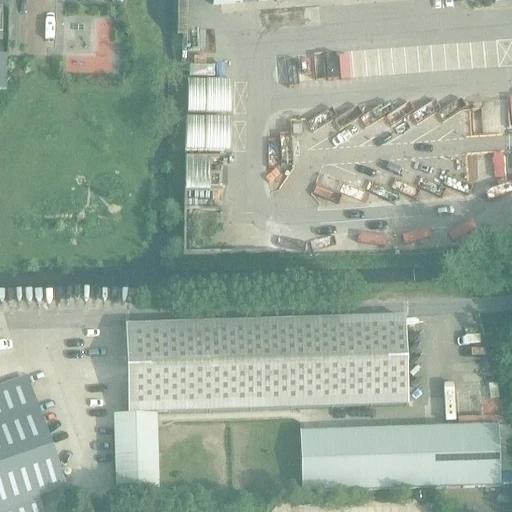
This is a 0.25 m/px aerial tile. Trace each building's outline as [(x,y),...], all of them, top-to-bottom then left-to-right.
[(189,79),(188,112),(232,114),(233,80),(189,79)] [(186,150),(230,152),(232,118),(187,117),(186,150)] [(211,156),(186,156),(186,208),(224,208),(224,186),(211,186),(211,156)] [(404,318),(123,327),(126,415),(157,414),(406,405),(404,319),(404,318)] [(0,511),(39,511),(35,498),(62,489),(24,378),(0,386),(0,511)] [(126,415),(114,415),(116,499),(160,498),(157,414),(126,415)] [(499,488),(497,427),(317,433),(319,493),(499,488)]
